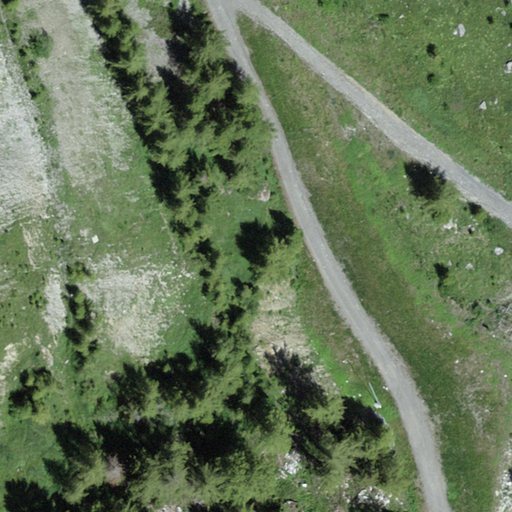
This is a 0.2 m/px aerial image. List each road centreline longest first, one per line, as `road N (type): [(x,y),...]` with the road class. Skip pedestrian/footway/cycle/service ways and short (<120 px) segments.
road 1 (track): [(234,0),(421,414),(441,511)]
road 2 (track): [(242,0),(243,16),(511,210)]
